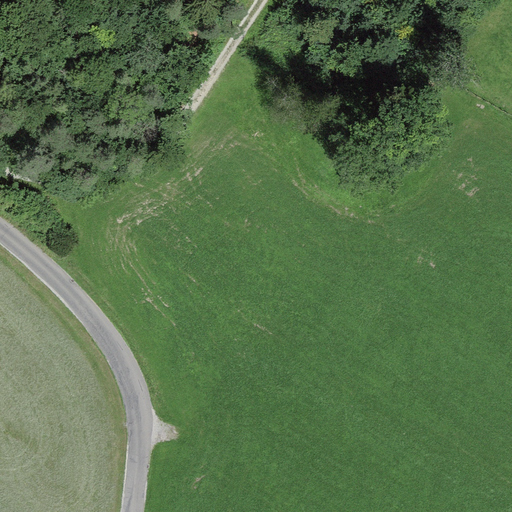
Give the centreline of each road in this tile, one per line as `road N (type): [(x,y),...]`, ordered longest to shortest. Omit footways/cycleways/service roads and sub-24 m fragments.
road 1 (track): [(262,0),(144,166),(92,185),(0,168)]
road 2 (tertiary): [(0,230),(62,283),(114,344),(143,430),(134,511)]
